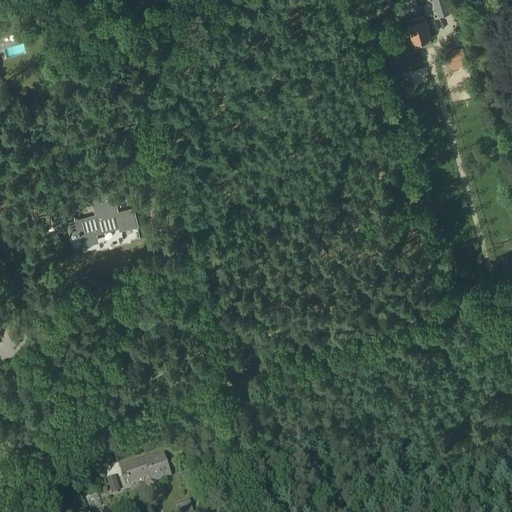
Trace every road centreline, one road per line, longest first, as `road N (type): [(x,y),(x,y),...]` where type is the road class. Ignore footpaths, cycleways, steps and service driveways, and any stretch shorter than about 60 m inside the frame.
road 1 (track): [(369,0),(448,286),(441,306)]
road 2 (track): [(497,295),(431,68)]
road 3 (track): [(225,368),(441,306)]
road 4 (track): [(225,368),(176,170)]
road 5 (track): [(259,511),(225,368)]
road 6 (track): [(0,168),(121,102)]
